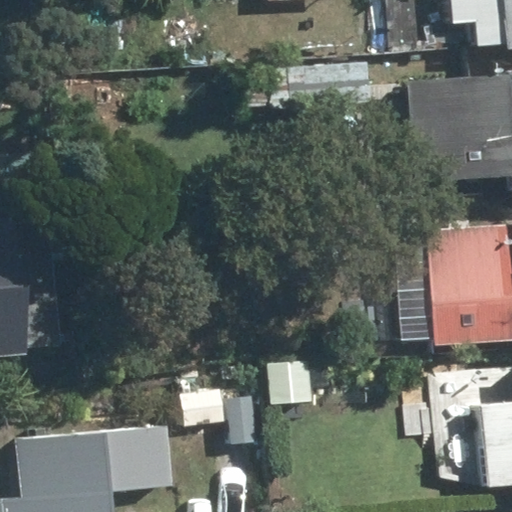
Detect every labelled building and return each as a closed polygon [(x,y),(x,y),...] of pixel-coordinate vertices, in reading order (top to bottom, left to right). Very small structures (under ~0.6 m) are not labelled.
[(511,0),(435,0),(438,25),(458,23),(459,47),(511,43),(511,0)] [(354,59),(259,65),(261,108),(356,103),(354,59)] [(511,67),(452,71),(458,179),(497,177),(498,196),(511,195),(511,67)] [(2,218),(0,218),(0,355),(14,354),(2,218)] [(511,224),(415,231),(422,348),(511,342),(511,224)] [(510,401),(467,404),(474,488),(511,485),(511,361),(507,362),(510,401)] [(22,497),(1,498),(2,511),(115,511),(113,491),(172,487),(167,426),(17,438),(22,497)]
